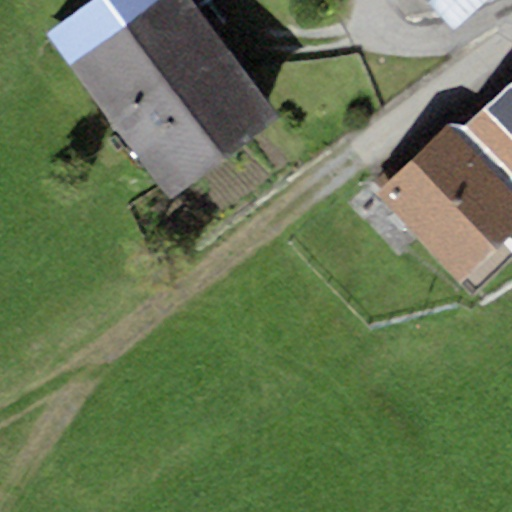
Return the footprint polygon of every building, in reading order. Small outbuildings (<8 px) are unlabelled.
[(190,0),(92,0),(46,35),(170,199),(280,117),(190,0)] [(427,0),(454,28),(485,0),(427,0)] [(511,78),(479,110),(511,145),(511,78)] [(511,145),(479,110),(464,125),(450,122),(511,188),(511,145)] [(511,188),(450,122),(376,191),(458,279),(511,229),(511,188)]
